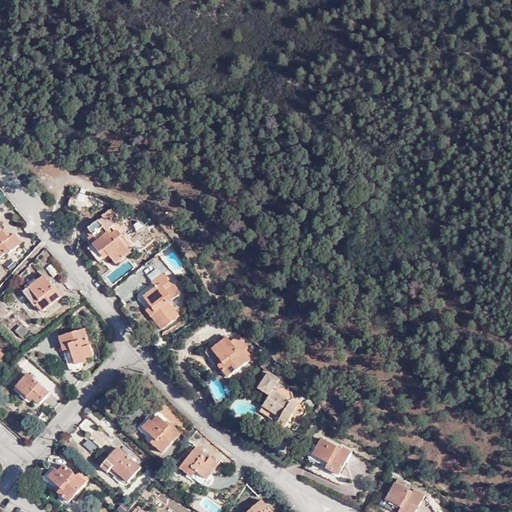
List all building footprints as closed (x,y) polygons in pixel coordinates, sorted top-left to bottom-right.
[(104,216),(89,227),(92,233),(91,234),(104,250),(108,247),(118,261),(135,248),(121,230),(117,232),(104,216)] [(7,235),(3,231),(0,227),(0,258),(7,253),(8,255),(23,243),(15,234),(11,237),(8,234),(7,235)] [(168,291),(174,286),(164,272),(151,281),(157,289),(145,298),(155,311),(150,315),(163,330),(179,318),(169,303),(174,299),(168,291)] [(39,275),(19,291),(31,304),(34,303),(40,310),(59,293),(52,285),(49,286),(39,275)] [(181,294),(174,286),(168,291),(174,299),(181,294)] [(83,325),(59,332),(63,343),(58,344),(59,348),(73,344),(78,360),(86,357),(85,352),(91,350),(83,325)] [(238,335),(229,342),(239,352),(241,351),(245,347),(247,345),(238,335)] [(239,352),(229,342),(226,338),(211,351),(223,366),(222,368),(230,377),(249,360),(241,351),(239,352)] [(245,347),(241,351),(249,360),(253,356),(245,347)] [(276,356),(271,353),(261,364),(266,368),(276,356)] [(281,413),(278,419),(286,423),(298,400),(293,397),(291,387),(277,378),(278,376),(268,370),(260,384),(270,391),(264,402),(281,413)] [(27,372),(14,385),(24,396),(27,394),(37,402),(47,392),(27,372)] [(260,408),(278,419),(281,413),(264,402),(260,408)] [(166,455),(186,434),(179,428),(176,430),(165,420),(161,425),(158,421),(148,431),(162,444),(159,448),(166,455)] [(95,454),(99,447),(87,440),(83,446),(95,454)] [(353,457),(342,450),(340,453),(325,441),(314,457),(333,469),(331,475),(339,480),(353,457)] [(196,446),(181,467),(190,474),(194,469),(206,479),(218,464),(196,446)] [(121,447),(104,467),(110,473),(115,466),(131,482),(144,468),(121,447)] [(71,504),(89,485),(80,476),(78,478),(67,468),(63,474),(59,471),(52,479),(69,495),(66,499),(71,504)] [(416,511),(426,494),(418,491),(416,493),(397,484),(389,499),(407,508),(405,511),(416,511)] [(274,511),(267,501),(253,511),(274,511)]
